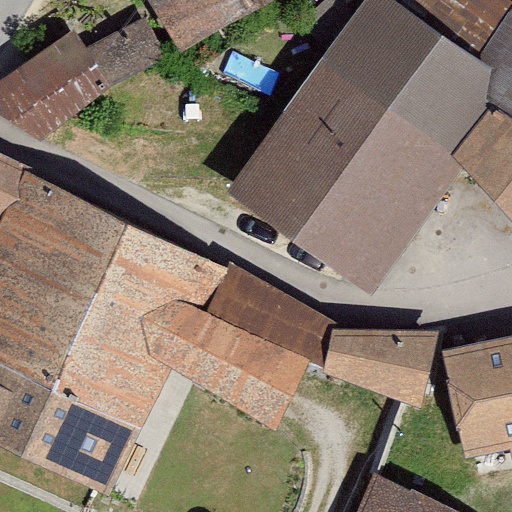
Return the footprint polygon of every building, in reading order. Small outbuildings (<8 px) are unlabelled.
[(139,0),(121,0),(0,86),(0,110),(58,143),(176,61),(139,0)] [(139,0),(176,61),(293,0),(139,0)] [(374,0),(371,0),(227,200),(377,297),(464,176),(505,87),(470,64),(374,0)] [(464,176),(511,225),(511,9),(470,64),(505,87),(464,176)] [(176,379),(275,438),(304,378),(326,380),(337,337),(229,280),(0,154),(0,448),(109,499),(176,379)] [(511,329),(440,333),(446,374),(464,456),(511,447),(511,329)] [(326,380),(423,415),(446,374),(440,333),(337,337),(326,380)] [(434,511),(369,480),(355,511),(434,511)]
